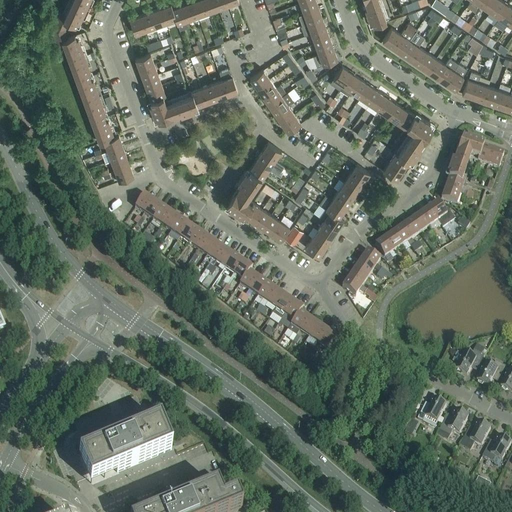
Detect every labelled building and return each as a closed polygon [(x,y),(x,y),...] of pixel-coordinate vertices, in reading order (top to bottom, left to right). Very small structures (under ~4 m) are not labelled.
[(70,0),(62,18),(75,24),(76,20),(79,21),(88,0),(70,0)] [(198,15),(192,0),(182,4),(188,19),(198,15)] [(208,12),(203,0),(192,0),(198,15),(208,12)] [(218,8),(215,0),(203,0),(208,12),(218,8)] [(318,7),(315,0),(306,0),(300,3),(303,13),(318,7)] [(379,0),(364,0),(366,6),(364,6),(369,20),(371,19),(373,23),(386,18),(379,0)] [(489,11),(496,0),(483,0),(480,5),(489,11)] [(493,24),(507,4),(501,0),(496,0),(489,11),(484,18),(493,24)] [(172,8),(172,7),(171,3),(160,7),(166,22),(175,19),(176,19),(172,8)] [(188,19),(182,4),(172,7),(172,8),(176,19),(175,19),(177,23),(188,19)] [(507,23),(511,16),(511,7),(507,4),(493,24),(502,31),(507,23)] [(166,22),(160,7),(150,11),(156,26),(166,22)] [(318,7),(303,13),(298,15),(302,25),(307,23),(322,17),(318,7)] [(54,9),(45,28),(52,48),(60,45),(54,28),(61,13),(54,9)] [(156,26),(150,11),(140,15),(145,30),(156,26)] [(145,30),(140,15),(129,18),(135,34),(145,30)] [(285,15),(278,18),(272,20),(274,24),(280,22),(287,19),(285,15)] [(326,27),(322,17),(307,23),(311,33),(326,27)] [(330,38),(326,27),(311,33),(314,43),(330,38)] [(391,46),(400,33),(391,27),(382,40),(391,46)] [(404,28),(400,33),(391,46),(400,53),(409,39),(413,34),(404,28)] [(62,39),(64,46),(79,41),(78,38),(76,39),(74,35),(62,39)] [(419,36),(414,42),(409,39),(400,53),(409,59),(418,45),(423,39),(419,36)] [(333,48),(330,38),(314,43),(318,53),(333,48)] [(82,48),(79,41),(64,46),(67,53),(82,48)] [(418,65),(427,52),(418,45),(409,59),(418,65)] [(69,60),(84,55),(82,48),(67,53),(69,60)] [(333,48),(318,53),(313,56),(317,66),(322,64),(337,59),(333,48)] [(427,71),(436,58),(427,52),(418,65),(427,71)] [(154,63),(150,53),(135,58),(139,69),(154,63)] [(87,61),(84,55),(69,60),(72,67),(87,61)] [(445,83),(454,70),(459,63),(450,57),(445,64),(436,77),(445,83)] [(436,77),(445,64),(436,58),(427,71),(436,77)] [(89,68),(87,61),(72,67),(74,74),(89,68)] [(158,73),(154,63),(139,69),(143,79),(158,73)] [(459,63),(454,70),(445,83),(454,89),(463,76),(462,75),(467,69),(459,63)] [(339,89),(351,72),(342,65),(330,83),(339,89)] [(90,72),(89,68),(74,74),(77,80),(89,76),(88,73),(90,72)] [(269,78),(263,69),(250,78),(256,87),(269,78)] [(471,71),(468,78),(467,78),(462,93),(472,97),(478,82),(480,74),(471,71)] [(348,95),(351,91),(360,78),(351,72),(339,89),(348,95)] [(161,84),(158,73),(143,79),(146,89),(161,84)] [(91,79),(89,76),(77,80),(79,87),(94,82),(93,78),(91,79)] [(238,91),(232,76),(222,79),(227,94),(238,91)] [(276,87),(269,78),(256,87),(262,96),(276,87)] [(360,97),(369,84),(360,78),(351,91),(360,97)] [(227,94),(222,79),(211,83),(217,98),(227,94)] [(97,89),(94,82),(79,87),(82,94),(97,89)] [(482,100),(488,85),(478,82),(472,97),(482,100)] [(217,98),(211,83),(201,87),(207,102),(217,98)] [(165,93),(161,84),(146,89),(150,99),(165,93)] [(369,103),(378,90),(369,84),(360,97),(369,103)] [(493,104),(498,89),(488,85),(482,100),(493,104)] [(194,107),(207,102),(201,87),(191,91),(192,93),(166,102),(163,95),(165,94),(165,93),(150,99),(151,103),(149,104),(154,117),(156,116),(158,120),(180,112),(180,114),(194,109),(194,107)] [(282,96),(276,87),(262,96),(268,105),(282,96)] [(99,95),(97,89),(82,94),(84,101),(99,95)] [(503,108),(508,92),(498,89),(493,104),(503,108)] [(378,110),(387,96),(378,90),(369,103),(378,110)] [(287,92),(282,96),(268,105),(275,114),(288,105),(293,101),(287,92)] [(511,93),(508,92),(503,108),(511,110),(511,93)] [(102,102),(99,95),(84,101),(87,108),(102,102)] [(387,116),(396,102),(387,96),(378,110),(387,116)] [(104,109),(102,102),(87,108),(89,115),(104,109)] [(396,122),(405,108),(396,102),(387,116),(396,122)] [(294,113),(288,105),(275,114),(281,123),(294,113)] [(407,126),(414,115),(405,108),(396,122),(405,128),(407,126)] [(105,113),(104,109),(89,115),(92,121),(105,117),(103,113),(105,113)] [(287,132),(301,123),(294,113),(281,123),(287,132)] [(416,116),(414,115),(407,126),(413,130),(397,153),(408,161),(410,158),(412,160),(421,147),(419,146),(432,127),(429,124),(430,122),(418,114),(416,116)] [(106,120),(105,117),(92,121),(94,128),(109,123),(108,119),(106,120)] [(112,129),(109,123),(94,128),(97,135),(112,129)] [(114,136),(114,135),(112,129),(97,135),(99,142),(104,140),(103,140),(114,136)] [(118,134),(114,135),(114,136),(103,140),(104,140),(107,150),(122,144),(118,134)] [(478,159),(483,146),(480,145),(481,143),(466,138),(466,140),(462,139),(454,161),(452,160),(447,174),(449,175),(448,178),(461,183),(462,182),(471,157),(478,159)] [(281,150),(274,146),(268,141),(262,151),(275,160),(281,150)] [(126,154),(122,144),(107,150),(111,160),(126,154)] [(488,165),(493,150),(483,146),(478,159),(477,161),(488,165)] [(498,169),(504,153),(493,150),(488,165),(498,169)] [(275,160),(262,151),(255,160),(269,169),(274,172),(280,163),(275,160)] [(402,170),(408,161),(397,153),(395,152),(389,161),(402,170)] [(130,165),(126,154),(111,160),(115,170),(130,165)] [(269,169),(255,160),(249,168),(261,176),(260,177),(262,178),(269,169)] [(396,179),(402,170),(389,161),(383,170),(396,179)] [(370,172),(356,163),(350,172),(363,181),(370,172)] [(133,175),(130,165),(115,170),(118,181),(133,175)] [(245,199),(260,177),(261,176),(249,168),(247,171),(245,170),(237,182),(239,184),(226,203),(229,205),(228,207),(240,215),(241,213),(244,215),(252,204),(251,204),(245,199)] [(363,181),(350,172),(344,181),(357,190),(363,181)] [(460,194),(463,184),(464,183),(462,182),(461,183),(448,178),(445,188),(460,194)] [(357,190),(344,181),(338,190),(351,199),(357,190)] [(456,204),(460,194),(445,188),(441,199),(456,204)] [(351,199),(338,190),(332,199),(345,208),(351,199)] [(144,213),(153,200),(144,194),(135,207),(144,213)] [(325,195),(319,204),(326,208),(325,209),(329,211),(330,211),(339,217),(345,208),(332,199),(325,195)] [(153,219),(162,206),(153,200),(144,213),(153,219)] [(438,201),(429,207),(438,221),(447,214),(438,201)] [(253,221),(262,208),(253,202),(251,204),(252,204),(244,215),(253,221)] [(319,204),(313,213),(324,220),(337,229),(343,220),(339,217),(330,211),(329,211),(325,209),(326,208),(319,204)] [(162,226),(171,212),(162,206),(153,219),(162,226)] [(438,221),(429,207),(420,213),(429,227),(438,221)] [(262,227),(271,214),(262,208),(253,221),(262,227)] [(171,232),(180,218),(171,212),(162,226),(171,232)] [(429,227),(420,213),(411,220),(420,233),(429,227)] [(271,234),(280,220),(271,214),(262,227),(271,234)] [(180,238),(189,224),(180,218),(171,232),(180,238)] [(289,227),(280,220),(271,234),(280,240),(289,227)] [(337,229),(324,220),(318,229),(331,238),(337,229)] [(420,233),(411,220),(402,226),(411,239),(420,233)] [(189,244),(198,231),(189,224),(180,238),(189,244)] [(295,226),(286,240),(294,245),(303,232),(295,226)] [(411,239),(402,226),(393,232),(402,245),(411,239)] [(331,238),(318,229),(312,238),(325,247),(331,238)] [(198,250),(207,237),(198,231),(189,244),(198,250)] [(402,245),(393,232),(384,238),(393,252),(402,245)] [(207,256),(216,243),(207,237),(198,250),(207,256)] [(325,247),(312,238),(305,247),(319,256),(325,247)] [(393,252),(384,238),(375,244),(384,258),(393,252)] [(216,262),(225,249),(216,243),(207,256),(216,262)] [(224,268),(234,255),(225,249),(216,262),(224,268)] [(366,251),(360,260),(374,269),(380,260),(366,251)] [(233,274),(242,261),(234,255),(224,268),(233,274)] [(374,269),(360,260),(354,269),(368,278),(374,269)] [(249,271),(252,268),(242,261),(233,274),(242,280),(242,281),(249,271)] [(368,278),(354,269),(348,278),(361,287),(368,278)] [(258,277),(249,271),(242,281),(242,280),(239,284),(249,290),(258,277)] [(226,285),(230,280),(227,277),(223,282),(221,281),(216,288),(212,286),(209,292),(218,298),(226,285)] [(258,297),(267,283),(258,277),(249,290),(258,297)] [(361,287),(348,278),(342,287),(355,296),(361,287)] [(267,303),(276,289),(267,283),(258,297),(267,303)] [(275,309),(285,296),(276,289),(267,303),(275,309)] [(285,315),(293,302),(285,296),(275,309),(272,314),(281,320),(285,315)] [(300,312),(303,308),(293,302),(285,315),(293,321),(300,312)] [(300,331),(309,318),(300,312),(293,321),(287,330),(292,334),(296,336),(300,331)] [(309,337),(318,324),(309,318),(300,331),(309,337)] [(317,343),(327,330),(318,324),(309,337),(317,343)] [(268,326),(263,333),(270,337),(274,330),(268,326)] [(336,336),(327,330),(317,343),(327,350),(336,336)] [(458,353),(453,362),(458,365),(455,370),(467,376),(471,369),(473,365),(478,368),(484,356),(487,351),(485,349),(482,355),(474,350),(471,355),(465,352),(463,356),(458,353)] [(486,363),(477,381),(488,387),(492,380),(494,376),(499,379),(506,367),(495,362),(492,367),(486,363)] [(511,366),(510,369),(501,387),(511,393),(511,392),(511,366)] [(424,407),(418,419),(435,428),(437,423),(447,405),(435,399),(431,406),(430,410),(424,407)] [(446,418),(440,430),(450,436),(453,431),(459,435),(469,417),(457,411),(453,418),(452,421),(446,418)] [(171,450),(159,422),(78,456),(90,484),(171,450)] [(462,442),(460,446),(470,452),(472,448),(475,443),(481,446),(491,428),(479,422),(476,429),(474,433),(468,430),(462,442)] [(489,445),(482,457),(493,462),(493,461),(494,465),(497,466),(500,465),(502,461),(511,443),(500,437),(496,444),(494,447),(489,445)] [(217,487),(156,511),(234,511),(242,509),(236,496),(223,501),(217,487)]
